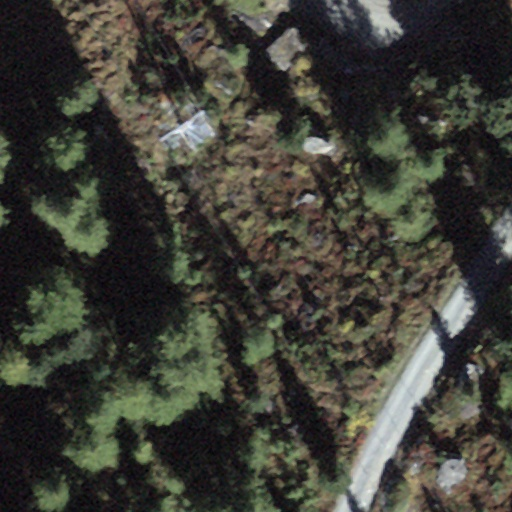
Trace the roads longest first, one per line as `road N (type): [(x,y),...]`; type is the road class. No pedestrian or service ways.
road 1 (track): [(511,224),(410,404),(361,511)]
road 2 (track): [(343,0),(370,38),(433,28),(456,0)]
